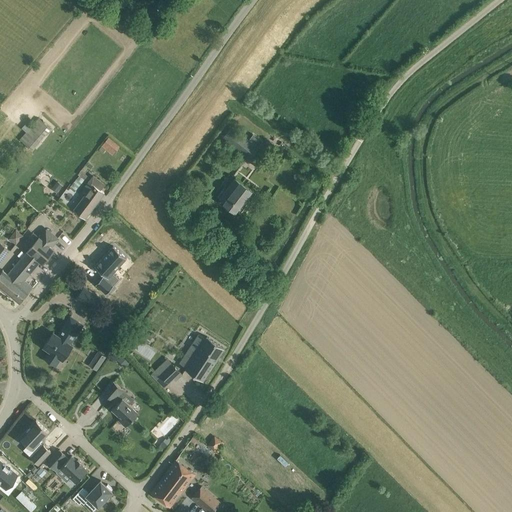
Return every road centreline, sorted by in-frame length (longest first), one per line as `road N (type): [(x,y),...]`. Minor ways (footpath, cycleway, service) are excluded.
road 1 (track): [(446,511),(197,265),(148,205),(158,167),(292,0)]
road 2 (unclassified): [(140,493),(229,363),(384,99),(499,0)]
road 3 (unclassified): [(12,328),(252,0)]
road 4 (residential): [(140,493),(19,383)]
